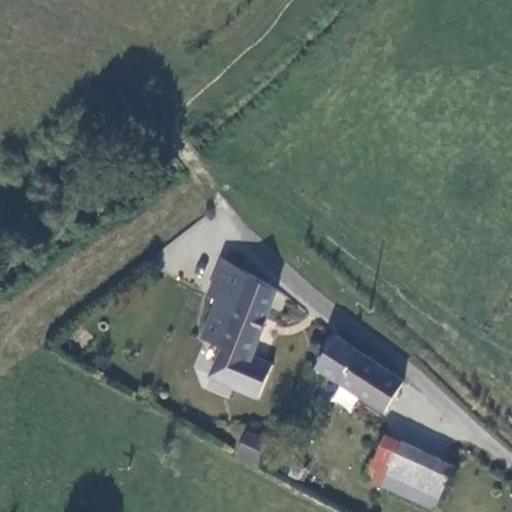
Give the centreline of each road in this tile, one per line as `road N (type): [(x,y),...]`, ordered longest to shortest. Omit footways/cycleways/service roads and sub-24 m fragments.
road 1 (unclassified): [(511,458),(227,214)]
road 2 (track): [(176,132),(200,82),(283,0)]
